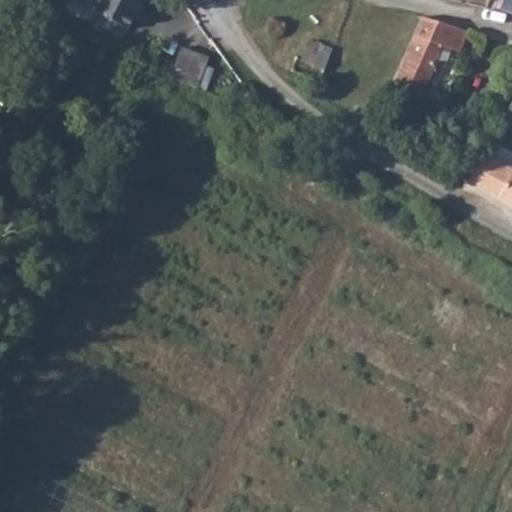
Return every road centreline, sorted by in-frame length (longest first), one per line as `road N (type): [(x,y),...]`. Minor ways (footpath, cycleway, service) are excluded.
road 1 (unknown): [(388,164),(206,511)]
road 2 (unclassified): [(217,0),(218,14),(292,94),(388,164),(511,234)]
road 3 (unclassified): [(511,32),(391,0)]
